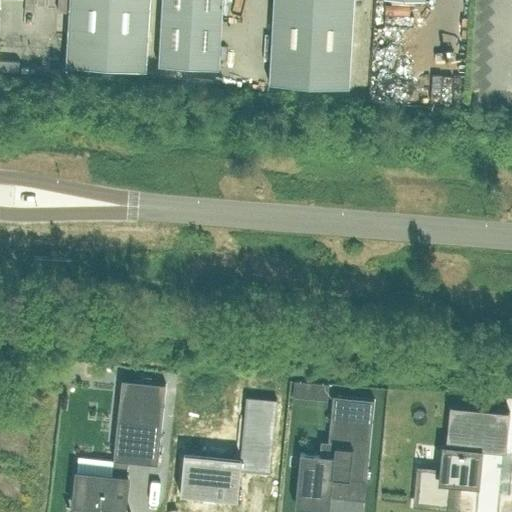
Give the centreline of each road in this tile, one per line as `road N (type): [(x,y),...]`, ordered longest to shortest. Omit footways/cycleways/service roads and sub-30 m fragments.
road 1 (tertiary): [(151,204),(511,233)]
road 2 (tertiary): [(151,204),(0,176)]
road 3 (tertiary): [(0,213),(151,204)]
